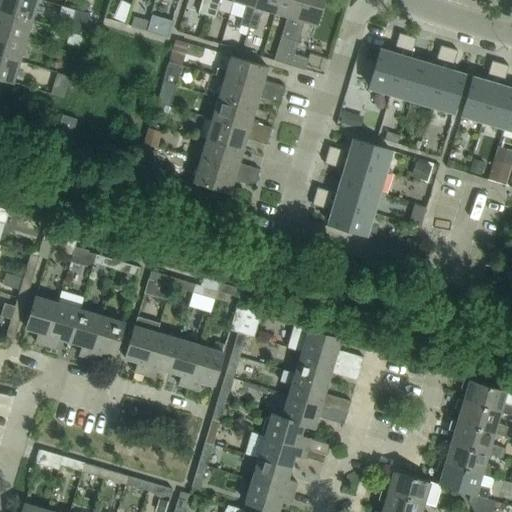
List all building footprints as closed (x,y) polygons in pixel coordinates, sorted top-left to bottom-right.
[(0,0),(0,10),(31,20),(37,0),(0,0)] [(204,14),(208,0),(200,0),(197,12),(204,14)] [(208,0),(204,14),(214,17),(219,0),(208,0)] [(246,27),(254,0),(233,0),(245,4),(239,24),(246,27)] [(274,12),(277,0),(254,0),(246,27),(256,29),(262,9),(274,12)] [(282,63),(300,0),(277,0),(274,12),(286,16),(273,60),(282,63)] [(324,0),(300,0),(282,63),(305,69),(308,58),(294,54),(303,21),(317,25),(324,0)] [(122,31),(126,12),(105,7),(100,26),(122,31)] [(169,29),(174,13),(153,7),(149,23),(169,29)] [(88,13),(75,9),(69,31),(81,34),(88,13)] [(0,33),(25,41),(31,20),(0,10),(0,33)] [(385,103),(389,92),(406,35),(398,32),(392,53),(379,49),(365,97),(385,103)] [(0,55),(19,61),(25,41),(0,33),(0,55)] [(409,98),(421,62),(409,58),(415,37),(406,35),(389,92),(409,98)] [(182,65),(188,43),(175,39),(168,61),(182,65)] [(431,104),(448,47),(440,45),(434,66),(421,62),(409,98),(431,104)] [(453,111),(464,75),(451,71),(457,50),(448,47),(431,104),(453,111)] [(0,79),(12,83),(19,61),(0,55),(0,79)] [(263,79),(267,66),(230,55),(224,77),(281,94),(284,86),(263,79)] [(482,120),(499,62),(491,60),(485,81),(472,77),(461,113),(482,120)] [(175,86),(182,65),(168,61),(162,82),(175,86)] [(503,126),(511,95),(511,89),(502,86),(508,65),(499,62),(482,120),(503,126)] [(258,96),(279,103),(281,94),(224,77),(218,98),(254,108),(258,96)] [(169,107),(175,86),(162,82),(156,103),(169,107)] [(511,128),(511,95),(503,126),(511,128)] [(250,121),(254,108),(218,98),(211,119),(269,135),(271,127),(250,121)] [(62,114),(57,132),(71,136),(77,118),(62,114)] [(245,138),(266,144),(269,135),(211,119),(205,139),(242,150),(245,138)] [(384,171),(390,150),(353,138),(350,152),(329,145),(326,154),(384,171)] [(153,156),(154,139),(143,139),(141,155),(153,156)] [(238,162),(242,150),(205,139),(199,160),(256,177),(259,168),(238,162)] [(377,192),(384,171),(326,154),(324,162),(345,169),(341,180),(377,192)] [(492,156),(486,189),(503,192),(509,159),(492,156)] [(233,179),(254,186),(256,177),(199,160),(193,181),(229,192),(233,179)] [(371,213),(377,192),(341,180),(337,193),(317,187),(314,196),(371,213)] [(365,234),(371,213),(314,196),(311,204),(332,210),(328,223),(365,234)] [(56,224),(48,222),(43,238),(51,241),(54,233),(56,224)] [(74,247),(76,239),(54,233),(51,241),(74,247)] [(46,258),(51,241),(43,238),(38,256),(46,258)] [(93,262),(95,254),(74,247),(71,255),(93,262)] [(38,256),(30,253),(24,275),(32,277),(38,256)] [(115,268),(118,260),(95,254),(93,262),(115,268)] [(140,267),(118,260),(115,268),(138,275),(140,267)] [(169,284),(172,277),(151,270),(148,278),(169,284)] [(25,300),(32,277),(24,275),(17,297),(25,300)] [(191,291),(194,283),(172,277),(169,284),(191,291)] [(214,298),(217,290),(218,282),(203,278),(201,285),(194,283),(191,291),(214,298)] [(219,282),(218,282),(217,290),(239,297),(242,289),(219,282)] [(44,344),(57,302),(35,295),(25,328),(38,332),(35,341),(44,344)] [(19,322),(25,300),(17,297),(11,319),(19,322)] [(68,341),(78,308),(57,302),(44,344),(55,347),(58,338),(68,341)] [(238,332),(245,310),(237,307),(230,330),(238,332)] [(88,357),(101,315),(78,308),(68,341),(81,345),(78,354),(88,357)] [(114,354),(124,322),(101,315),(88,357),(98,360),(101,351),(114,354)] [(12,344),(19,322),(11,319),(4,341),(12,344)] [(337,349),(340,338),(294,324),(287,347),(301,351),(360,369),(363,357),(337,349)] [(143,374),(156,331),(134,325),(124,358),(137,361),(134,371),(143,374)] [(168,371),(178,338),(156,331),(143,374),(154,377),(157,367),(168,371)] [(239,357),(246,334),(238,332),(231,354),(239,357)] [(187,387),(200,345),(178,338),(168,371),(181,374),(178,384),(187,387)] [(213,384),(223,352),(200,345),(187,387),(198,390),(200,380),(213,384)] [(330,372),(357,380),(360,369),(301,351),(294,372),(327,382),(330,372)] [(232,378),(239,357),(231,354),(224,376),(232,378)] [(324,393),(327,382),(294,372),(283,369),(280,380),(291,384),(288,395),(347,412),(350,401),(324,393)] [(225,400),(232,378),(224,376),(218,398),(225,400)] [(511,404),(502,402),(506,390),(463,377),(460,387),(466,389),(463,400),(499,411),(511,415),(511,410),(511,404)] [(317,416),(344,424),(347,412),(288,395),(282,415),(271,412),(271,413),(314,426),(317,416)] [(219,422),(225,400),(218,398),(211,419),(219,422)] [(496,422),(499,411),(463,400),(457,398),(454,408),(460,410),(457,420),(457,421),(493,432),(505,436),(508,426),(496,422)] [(329,444),(300,435),(303,424),(314,427),(314,426),(271,413),(270,416),(266,415),(262,430),(265,432),(264,435),(326,454),(329,444)] [(490,443),(493,432),(457,421),(457,420),(451,418),(448,429),(454,430),(451,441),(451,442),(487,452),(487,453),(499,456),(501,447),(490,443)] [(212,444),(219,422),(211,419),(204,441),(212,444)] [(323,463),(326,454),(264,435),(258,457),(290,467),(294,455),(323,463)] [(484,464),(487,453),(487,452),(451,442),(451,441),(444,439),(441,449),(448,451),(445,462),(481,473),(481,474),(492,477),(495,467),(484,464)] [(205,465),(212,444),(204,441),(197,463),(205,465)] [(60,464),(61,455),(40,449),(36,462),(58,469),(60,464)] [(81,470),(83,462),(61,455),(60,464),(81,470)] [(287,479),(290,467),(258,457),(251,479),(293,492),(296,482),(287,479)] [(477,485),(481,474),(481,473),(445,462),(438,460),(435,470),(442,472),(439,482),(432,481),(432,482),(441,485),(478,495),(486,498),(489,488),(477,485)] [(102,476),(105,468),(83,462),(81,470),(102,476)] [(198,488),(205,465),(197,463),(190,486),(198,488)] [(124,483),(127,475),(105,468),(102,476),(124,483)] [(432,482),(418,478),(387,468),(384,478),(390,480),(387,491),(423,502),(423,503),(435,506),(441,485),(432,482)] [(146,490),(149,481),(127,475),(124,483),(146,490)] [(290,502),(293,492),(251,479),(245,501),(277,511),(281,499),(290,502)] [(172,488),(149,481),(146,490),(170,496),(172,488)] [(420,511),(423,503),(423,502),(387,491),(381,489),(378,499),(384,501),(381,511),(420,511)] [(489,511),(493,500),(486,498),(478,495),(473,511),(489,511)] [(181,511),(185,500),(177,497),(172,511),(181,511)] [(44,511),(45,509),(24,502),(20,511),(44,511)]
